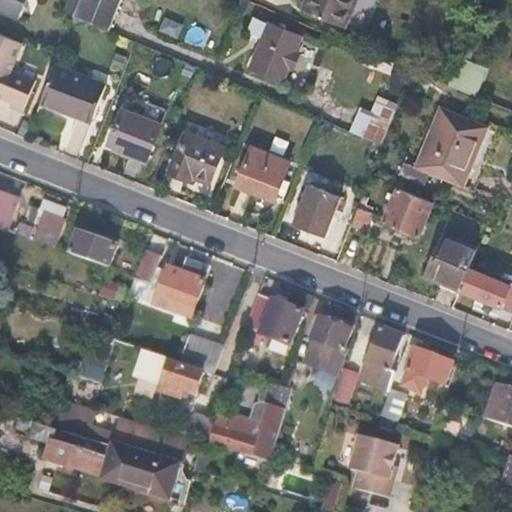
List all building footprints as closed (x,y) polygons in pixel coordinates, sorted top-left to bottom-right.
[(0,0),(0,10),(19,18),(26,0),(0,0)] [(71,0),(67,11),(78,16),(84,0),(71,0)] [(84,0),(78,16),(77,16),(108,29),(120,0),(84,0)] [(304,0),(300,10),(345,29),(357,0),(304,0)] [(248,31),(253,33),(258,20),(253,18),(248,31)] [(298,35),(258,20),(253,33),(263,38),(250,69),(279,81),(284,68),(292,50),(298,35)] [(0,95),(11,100),(9,105),(24,111),(36,80),(14,70),(24,43),(0,32),(0,95)] [(292,50),(284,68),(292,71),(299,52),(292,50)] [(458,60),(447,85),(471,95),(481,70),(458,60)] [(57,67),(43,101),(95,123),(108,88),(57,67)] [(361,107),(351,131),(383,145),(397,110),(376,101),(372,111),(361,107)] [(416,166),(404,161),(400,172),(425,183),(430,171),(464,185),(489,126),(442,106),(416,166)] [(111,146),(149,161),(164,125),(125,109),(111,146)] [(226,149),(188,133),(171,173),(189,180),(191,176),(211,184),(226,149)] [(253,148),(237,186),(275,201),(291,163),(253,148)] [(407,154),(404,161),(416,166),(419,159),(407,154)] [(295,224),(327,237),(342,198),(311,185),(295,224)] [(433,203),(400,189),(385,222),(418,237),(433,203)] [(0,228),(8,231),(19,202),(0,194),(0,228)] [(35,242),(56,251),(66,223),(61,221),(65,210),(44,202),(36,223),(41,225),(35,242)] [(359,208),(351,227),(367,233),(373,214),(359,208)] [(16,224),(12,234),(29,240),(33,230),(16,224)] [(71,256),(109,270),(117,248),(102,242),(104,235),(80,227),(71,256)] [(462,286),(469,268),(477,250),(444,236),(428,277),(444,284),(445,278),(462,286)] [(138,280),(151,286),(158,267),(162,258),(148,252),(138,280)] [(169,271),(156,303),(191,317),(205,283),(199,280),(205,267),(189,260),(184,274),(170,269),(169,271)] [(129,295),(156,303),(169,271),(158,267),(151,286),(138,280),(134,279),(129,295)] [(210,269),(205,267),(199,280),(205,283),(210,269)] [(501,310),(511,314),(511,282),(511,285),(469,268),(462,286),(460,290),(502,307),(501,310)] [(260,295),(243,339),(262,346),(265,336),(292,346),(305,311),(276,300),(276,302),(260,295)] [(342,377),(350,351),(345,349),(353,330),(325,320),(317,341),(318,341),(316,349),(329,354),(323,370),(342,377)] [(382,328),(365,377),(389,386),(393,375),(389,373),(403,337),(383,329),(382,328)] [(180,363),(215,374),(224,350),(188,339),(180,363)] [(417,350),(402,386),(419,393),(425,378),(446,386),(454,365),(417,350)] [(203,373),(142,354),(135,377),(162,385),(161,391),(182,398),(185,389),(197,393),(203,373)] [(341,401),(354,406),(363,382),(350,377),(341,401)] [(271,462),(293,390),(286,388),(265,382),(259,401),(266,404),(260,419),(250,416),(248,424),(221,416),(213,444),(271,462)] [(511,390),(500,386),(487,421),(511,428),(511,390)] [(391,393),(382,417),(400,423),(407,398),(391,393)] [(186,437),(204,442),(213,418),(195,412),(186,437)] [(59,432),(132,453),(132,452),(175,464),(184,436),(123,418),(118,434),(64,417),(59,432)] [(175,464),(132,452),(132,453),(59,432),(30,424),(26,438),(54,446),(50,461),(167,496),(176,464),(175,464)] [(400,445),(361,435),(352,470),(360,472),(356,488),(393,498),(398,479),(392,477),(400,445)] [(331,481),(324,509),(335,511),(342,484),(331,481)]
